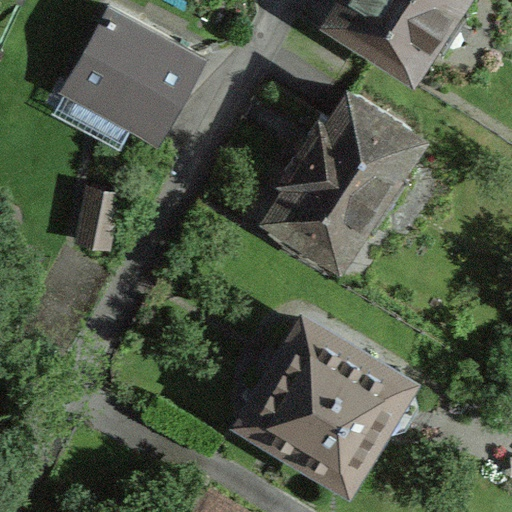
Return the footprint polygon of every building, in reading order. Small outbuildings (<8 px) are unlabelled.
[(208,37),(138,0),(98,0),(56,80),(158,133),(208,37)] [(414,66),(457,0),(321,0),(319,4),(414,66)] [(274,162),(282,167),(260,201),(343,254),(433,114),(349,61),(327,96),(319,91),(274,162)] [(111,239),(122,180),(86,173),(75,232),(111,239)] [(353,475),(422,360),(299,287),(231,402),(353,475)] [(511,349),(496,373),(511,384),(511,349)] [(277,511),(202,468),(177,511),(277,511)]
